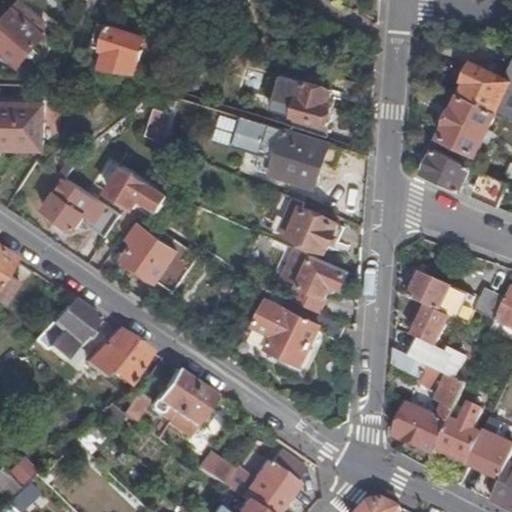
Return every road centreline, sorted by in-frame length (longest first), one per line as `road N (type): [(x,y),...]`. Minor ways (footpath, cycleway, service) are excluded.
road 1 (residential): [(0,221),(365,469)]
road 2 (residential): [(365,469),(386,195)]
road 3 (residential): [(386,195),(401,0)]
road 4 (residential): [(511,240),(386,195)]
